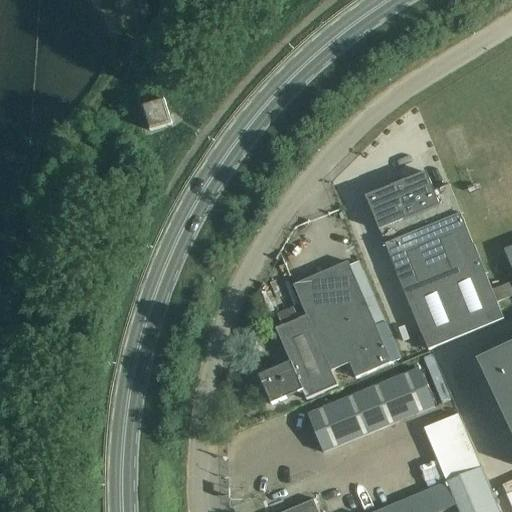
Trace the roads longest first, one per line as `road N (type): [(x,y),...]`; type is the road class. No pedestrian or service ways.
road 1 (unclassified): [(200,511),(211,380),(261,249),(342,146),(400,98),(511,28)]
road 2 (primary): [(123,511),(124,411),(137,350),(194,204),(292,76),(388,0)]
